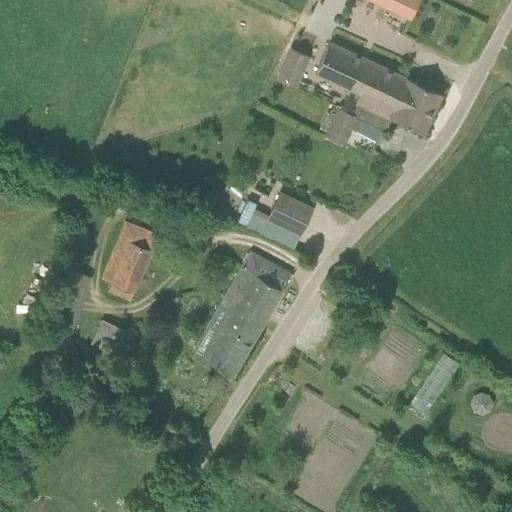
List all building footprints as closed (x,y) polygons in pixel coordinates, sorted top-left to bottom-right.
[(417,0),(378,0),(390,5),(389,9),(409,18),(417,0)] [(359,93),(359,95),(379,104),(383,96),(393,101),(397,90),(402,92),(408,80),(329,43),(320,62),(312,58),(308,67),(316,71),(315,73),(359,93)] [(295,86),(309,57),(291,49),(278,77),(295,86)] [(408,79),(408,80),(402,92),(397,90),(393,101),(383,96),(379,104),(359,95),(350,112),(339,107),(325,134),(344,144),(356,117),(384,131),(391,116),(422,131),(440,94),(408,79)] [(269,215),(267,219),(299,234),(312,207),(280,192),(269,215)] [(299,234),(267,219),(269,215),(253,208),(244,227),(293,248),(299,234)] [(232,374),(266,317),(291,274),(251,251),(207,326),(218,333),(204,358),(232,374)] [(72,332),(92,275),(69,267),(49,324),(72,332)] [(141,276),(119,267),(113,281),(134,291),(141,276)] [(114,353),(125,330),(105,320),(93,343),(114,353)]
